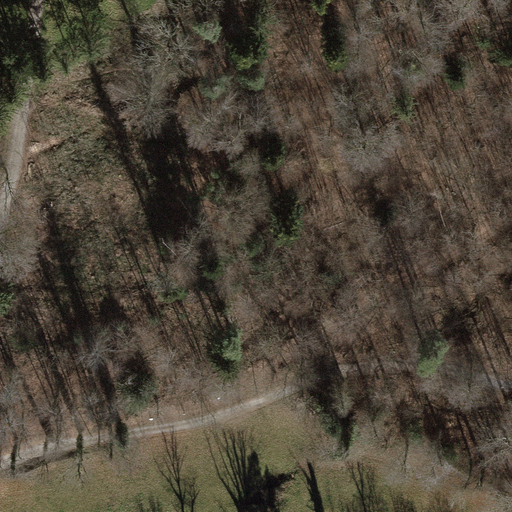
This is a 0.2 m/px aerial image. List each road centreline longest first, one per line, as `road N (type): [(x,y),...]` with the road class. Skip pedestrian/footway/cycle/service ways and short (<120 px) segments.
road 1 (track): [(0,463),(206,422),(319,377),(369,368),(436,367),(511,385)]
road 2 (track): [(0,215),(44,0)]
